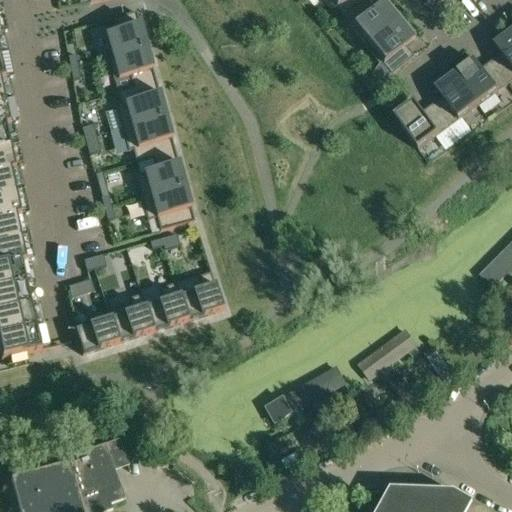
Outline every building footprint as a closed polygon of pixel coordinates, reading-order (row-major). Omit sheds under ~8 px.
[(328,0),(344,19),(366,1),(365,0),(358,6),(352,0),(328,0)] [(344,19),(367,47),(398,21),(383,3),(374,10),(366,1),(344,19)] [(117,33),(105,36),(111,59),(146,50),(136,14),(113,20),(113,22),(117,33)] [(367,47),(391,76),(413,58),(405,48),(414,40),(398,21),(367,47)] [(492,63),(509,86),(511,83),(511,33),(495,46),(502,56),(492,63)] [(111,59),(107,60),(113,83),(129,79),(132,90),(133,91),(156,84),(146,50),(111,59)] [(76,57),(68,58),(70,70),(78,69),(76,57)] [(455,76),(479,108),(509,86),(492,63),(482,71),(474,61),(455,76)] [(78,69),(70,70),(72,82),(80,80),(78,69)] [(433,107),(449,130),(479,108),(455,76),(435,90),(443,100),(433,107)] [(120,107),(115,108),(121,131),(165,119),(156,84),(133,91),(132,90),(116,94),(120,107)] [(395,120),(419,153),(449,130),(433,107),(422,114),(415,105),(395,120)] [(165,119),(121,131),(128,154),(132,153),(136,165),(152,161),(152,160),(175,154),(165,119)] [(89,128),(81,130),(84,142),(92,139),(89,128)] [(92,139),(84,142),(88,153),(95,151),(92,139)] [(143,175),(134,178),(141,201),(184,188),(175,154),(152,160),(152,161),(155,172),(143,175)] [(184,188),(141,201),(147,223),(156,221),(160,234),(194,224),(184,188)] [(108,197),(100,199),(104,211),(111,209),(108,197)] [(111,209),(104,211),(107,223),(115,220),(111,209)] [(172,238),(161,241),(163,249),(175,245),(172,238)] [(161,241),(149,244),(151,252),(163,249),(161,241)] [(6,243),(0,244),(0,267),(11,265),(6,243)] [(511,243),(478,276),(491,289),(511,269),(511,243)] [(102,257),(91,260),(93,268),(104,265),(102,257)] [(91,260),(83,262),(86,274),(94,272),(93,268),(91,260)] [(11,265),(0,267),(0,290),(11,288),(7,267),(11,266),(11,265)] [(180,298),(179,299),(187,324),(222,312),(210,275),(209,275),(198,279),(202,291),(180,298)] [(475,277),(415,323),(431,345),(433,348),(455,378),(511,340),(511,332),(491,301),(475,277)] [(145,309),(144,310),(152,335),(187,324),(179,299),(180,298),(176,286),(159,291),(163,304),(145,309)] [(11,288),(0,290),(0,314),(16,311),(11,288)] [(133,313),(110,321),(118,346),(152,335),(144,310),(145,309),(141,297),(129,301),(133,313)] [(16,311),(0,314),(0,337),(21,333),(16,311)] [(110,321),(74,332),(78,344),(82,357),(118,346),(110,321)] [(418,349),(406,332),(357,366),(369,383),(418,349)] [(21,333),(0,337),(0,357),(1,362),(27,356),(21,333)] [(455,378),(433,348),(424,355),(446,385),(455,378)] [(336,369),(264,409),(274,428),(346,387),(336,369)] [(299,446),(293,435),(270,447),(275,457),(299,446)] [(68,466),(11,481),(19,511),(108,511),(112,511),(110,506),(124,500),(113,472),(104,447),(119,442),(128,467),(129,466),(125,458),(124,455),(119,440),(104,446),(75,457),(77,463),(68,466)] [(274,460),(268,463),(273,473),(279,470),(274,460)] [(484,511),(474,506),(475,506),(455,495),(392,493),(381,511),(484,511)]
